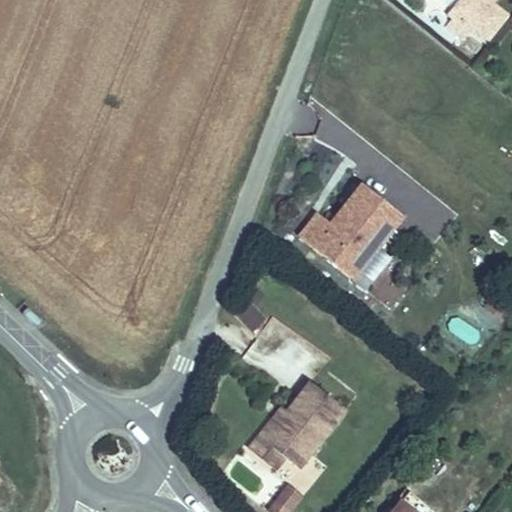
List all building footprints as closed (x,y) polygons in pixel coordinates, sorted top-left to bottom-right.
[(492,44),(511,20),(511,17),(491,0),(489,0),(469,25),(460,18),(452,27),(468,40),(475,30),(492,44)] [(489,0),(469,0),(457,15),(460,18),(469,25),(489,0)] [(329,228),(311,251),(351,281),(357,273),(375,249),(399,218),(359,188),(329,228)] [(297,240),(311,251),(329,228),(315,217),(297,240)] [(256,330),(265,315),(240,300),(231,315),(256,330)] [(478,343),(482,328),(454,320),(450,335),(478,343)] [(269,442),(287,456),(304,470),(351,411),(316,384),(291,414),(269,442)] [(284,409),(263,437),(269,442),(291,414),(284,409)] [(276,470),(287,456),(269,442),(263,437),(253,450),(276,470)] [(484,486),(503,463),(488,448),(469,471),(484,486)] [(263,509),(266,511),(288,511),(302,494),(284,481),(263,509)] [(409,506),(414,511),(438,511),(419,495),(409,506)]
